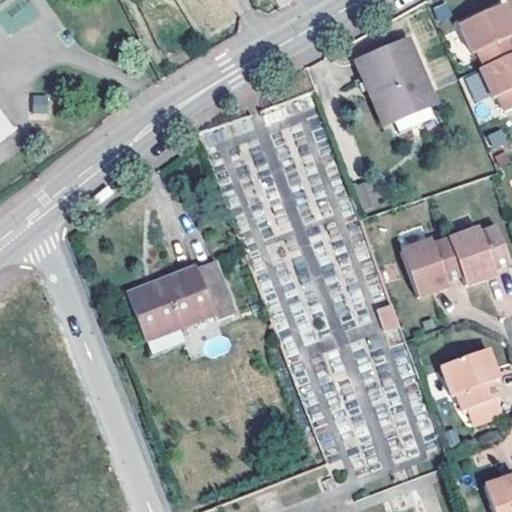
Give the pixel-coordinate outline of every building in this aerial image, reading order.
[(511,25),(511,18),(506,4),(459,24),(472,54),(478,52),(484,66),(511,53),(511,34),(508,27),(511,25)] [(422,89),(427,86),(409,42),(356,64),(363,83),(369,81),(372,89),(388,126),(393,123),(401,140),(443,122),(436,107),(431,108),(422,89)] [(511,53),(484,66),(478,68),(491,100),(497,98),(503,112),(511,107),(511,53)] [(473,103),(488,97),(477,70),(462,77),(473,103)] [(369,81),(363,83),(358,86),(361,93),(372,89),(369,81)] [(311,93),(205,130),(321,467),(344,459),(351,479),(423,454),(418,439),(426,436),(406,376),(410,375),(402,351),(390,356),(383,336),(400,331),(389,300),(382,303),(366,257),(368,256),(311,93)] [(33,95),(33,114),(50,114),(50,95),(33,95)] [(0,139),(12,131),(0,114),(0,139)] [(485,135),(491,150),(507,144),(501,128),(485,135)] [(497,231),(481,237),(480,233),(447,245),(459,277),(464,291),(485,284),(483,278),(497,273),(510,268),(497,231)] [(459,277),(447,245),(435,249),(433,244),(399,256),(416,302),(437,295),(434,286),(446,282),(459,277)] [(151,357),(185,344),(180,331),(214,319),(216,325),(232,318),(212,264),(128,295),(151,357)] [(497,273),(483,278),(485,284),(499,279),(497,273)] [(449,290),(446,282),(434,286),(437,295),(449,290)] [(185,344),(151,357),(153,361),(187,349),(185,344)] [(486,352),(439,368),(450,400),(456,398),(462,415),(466,413),(472,428),(501,417),(496,403),(497,402),(492,386),(488,375),(494,373),(486,352)] [(0,376),(0,486),(9,511),(106,511),(48,359),(0,376)] [(497,383),(494,373),(488,375),(492,386),(497,383)] [(511,511),(511,488),(507,491),(504,485),(485,493),(491,511),(511,511)]
